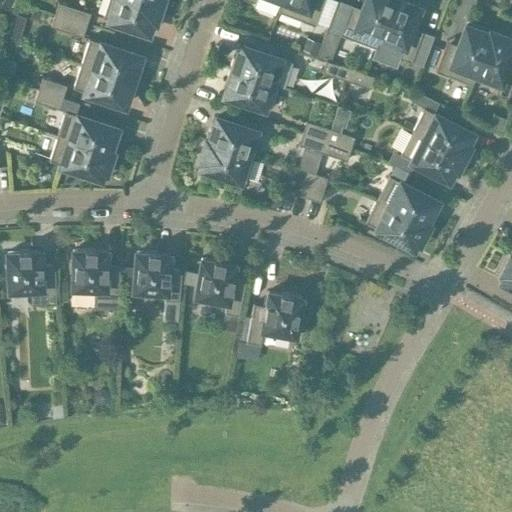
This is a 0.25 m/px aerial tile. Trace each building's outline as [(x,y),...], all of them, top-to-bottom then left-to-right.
[(0,0),(0,5),(7,9),(11,0),(0,0)] [(155,20),(159,7),(136,0),(107,0),(102,16),(148,31),(152,19),(155,20)] [(279,11),(282,0),(250,0),(255,1),(255,0),(268,0),(280,4),(278,10),(279,11)] [(282,0),(279,11),(315,24),(323,0),(282,0)] [(375,47),(392,0),(364,0),(360,14),(348,10),(339,34),(375,47)] [(407,0),(392,0),(375,47),(376,48),(378,42),(401,50),(399,56),(411,61),(420,37),(408,32),(419,6),(407,1),(407,0)] [(58,1),(54,13),(86,24),(90,12),(58,1)] [(82,36),(86,24),(54,13),(50,25),(82,36)] [(471,84),(491,30),(490,29),(489,32),(466,23),(461,37),(455,51),(444,46),(435,70),(471,84)] [(254,25),(251,34),(266,39),(269,31),(254,25)] [(510,37),(491,30),(471,84),(472,84),(474,78),(497,87),(495,93),(507,97),(511,84),(511,71),(505,69),(511,49),(511,41),(509,40),(510,37)] [(89,37),(81,62),(135,80),(139,67),(136,66),(140,54),(89,37)] [(422,65),(431,41),(420,37),(411,61),(422,65)] [(316,54),(320,43),(307,38),(303,49),(316,54)] [(292,61),(280,57),(240,44),(236,56),(233,55),(229,67),(277,83),(284,86),(292,61)] [(332,50),(321,45),(317,55),(329,59),(332,50)] [(346,79),(350,67),(326,59),(322,71),(346,79)] [(131,93),(135,80),(81,62),(72,87),(124,104),(128,92),(131,93)] [(269,108),(277,83),(229,67),(225,80),(228,81),(224,93),(269,108)] [(374,75),(350,67),(346,79),(370,87),(374,75)] [(326,96),(341,100),(346,80),(331,75),(326,96)] [(67,85),(42,76),(38,88),(63,96),(67,85)] [(63,96),(38,88),(34,100),(59,108),(63,96)] [(423,107),(412,130),(463,156),(469,144),(466,143),(472,132),(423,107)] [(109,150),(117,126),(65,110),(57,134),(112,152),(112,151),(109,150)] [(205,139),(205,140),(254,156),(262,131),(216,116),(208,140),(205,139)] [(326,139),(330,128),(306,120),(302,132),(326,139)] [(350,148),(354,136),(330,128),(326,139),(350,148)] [(463,156),(412,130),(399,153),(448,178),(454,167),(456,168),(463,156)] [(322,151),(326,139),(302,132),(298,144),(322,151)] [(105,171),(112,152),(57,134),(49,159),(100,176),(102,170),(105,171)] [(350,148),(326,139),(322,151),(347,159),(350,148)] [(245,181),(254,156),(205,140),(199,158),(202,159),(200,166),(245,181)] [(307,197),(315,173),(304,169),(296,193),(307,197)] [(327,177),(315,173),(307,197),(319,201),(327,177)] [(389,174),(377,198),(428,224),(428,223),(426,221),(437,199),(389,174)] [(428,224),(377,198),(365,221),(413,246),(416,240),(419,241),(428,224)] [(119,264),(106,264),(107,249),(95,249),(95,247),(84,247),(84,249),(72,248),(71,290),(93,291),(93,307),(118,308),(119,264)] [(18,249),(18,250),(7,251),(8,289),(30,288),(31,304),(56,303),(54,263),(41,264),(41,249),(29,250),(29,248),(18,249)] [(148,249),(147,251),(136,250),(132,292),(165,295),(164,299),(179,300),(181,269),(168,268),(170,253),(158,252),(158,250),(148,249)] [(511,255),(509,255),(501,272),(503,273),(500,279),(511,285),(511,255)] [(213,257),(213,259),(201,257),(194,298),(226,304),(224,312),(239,314),(245,279),(232,277),(235,263),(223,261),(223,259),(213,257)] [(302,296),(290,294),(290,292),(280,290),(280,292),(268,290),(266,305),(253,302),(246,341),(260,344),(262,332),(294,338),(302,296)] [(62,414),(62,399),(52,399),(53,414),(62,414)]
